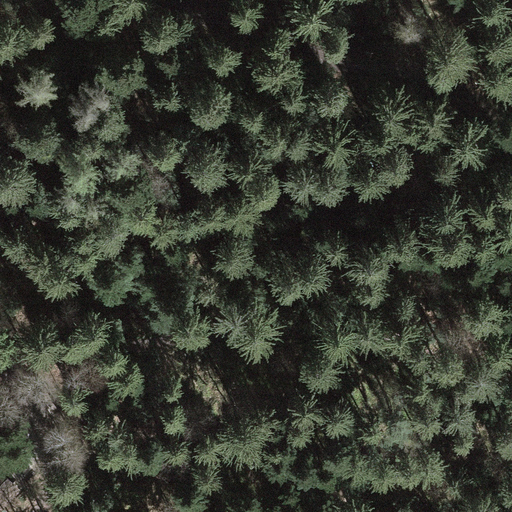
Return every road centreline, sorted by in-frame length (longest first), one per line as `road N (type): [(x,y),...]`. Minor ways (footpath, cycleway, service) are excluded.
road 1 (track): [(0,359),(300,327),(362,330),(455,369),(511,412)]
road 2 (track): [(174,0),(442,75),(472,96),(511,144)]
road 3 (track): [(42,511),(53,488),(45,425),(0,363)]
